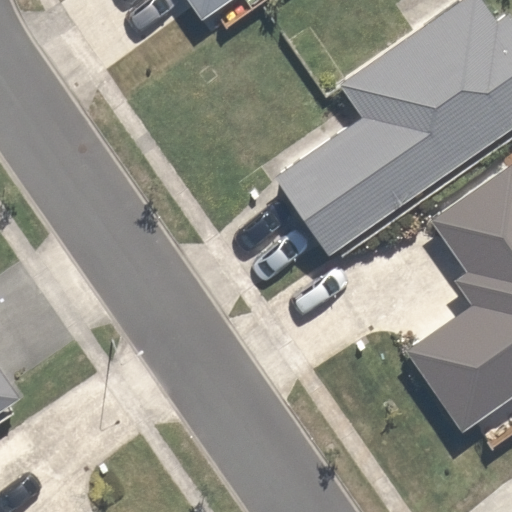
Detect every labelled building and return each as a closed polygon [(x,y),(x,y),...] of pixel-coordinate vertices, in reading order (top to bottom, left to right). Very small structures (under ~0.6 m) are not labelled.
[(144,0),(187,60),(272,0),(144,0)] [(364,137),(256,213),(299,274),(511,123),(511,48),(496,26),(472,34),(447,0),(402,0),(355,34),(376,63),(333,93),(364,137)] [(385,389),(429,453),(511,396),(511,188),(401,264),(455,342),(385,389)] [(0,404),(34,383),(0,328),(0,404)] [(0,461),(0,511),(100,511),(99,503),(10,454),(0,461)]
